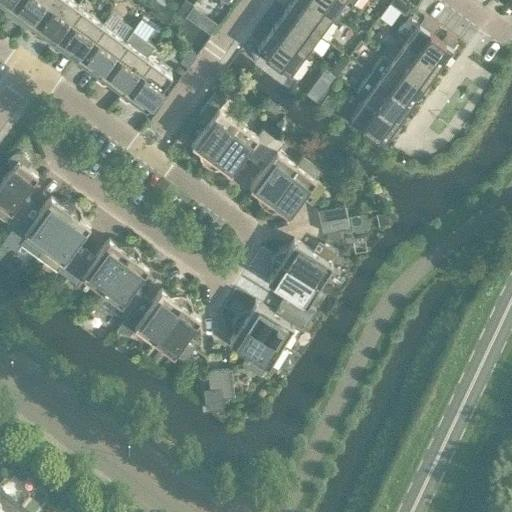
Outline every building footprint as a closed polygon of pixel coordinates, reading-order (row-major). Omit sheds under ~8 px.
[(15,11),(28,20),(29,21),(44,0),(8,0),(6,4),(5,3),(2,8),(7,12),(9,13),(10,13),(12,13),(14,12),(15,11)] [(39,28),(52,37),(52,38),(78,3),(73,0),(44,0),(29,21),(28,20),(25,25),(30,29),(32,30),(34,30),(35,30),(37,29),(39,28)] [(330,17),(336,22),(338,19),(311,0),(290,0),(284,8),(318,33),(330,17)] [(340,16),(334,11),(342,0),(311,0),(338,19),(340,16)] [(75,54),(76,55),(101,20),(78,3),(52,38),(52,37),(48,42),(54,46),(56,47),(58,47),(59,47),(60,46),(61,46),(62,45),(75,54)] [(313,53),(307,48),(318,33),(284,8),(271,27),(311,56),(313,53)] [(416,24),(405,39),(438,64),(452,45),(457,39),(446,30),(445,32),(441,37),(433,31),(438,25),(424,15),(423,14),(419,20),(412,16),(410,19),(416,24)] [(85,62),(98,71),(99,72),(124,37),(101,20),(76,55),(75,54),(72,59),(77,63),(79,64),(80,64),(82,64),(83,63),(84,63),(85,62)] [(147,54),(146,54),(154,43),(132,27),(125,38),(124,37),(99,72),(98,71),(95,76),(100,80),(101,80),(102,81),(104,81),(105,81),(107,80),(109,79),(122,88),(122,89),(147,54)] [(303,54),(309,59),(311,56),(271,27),(257,46),(275,59),(272,63),(288,74),(303,54)] [(387,50),(385,53),(391,58),(425,82),(438,64),(405,39),(393,55),(387,50)] [(383,52),(370,70),(378,76),(412,101),(425,82),(391,58),(385,53),(383,52)] [(132,96),(146,106),(171,72),(147,54),(122,89),(122,88),(118,93),(123,97),(125,98),(127,98),(129,98),(130,97),(132,96)] [(356,89),(358,90),(364,95),(405,125),(408,122),(400,116),(412,101),(378,76),(370,70),(356,89)] [(191,142),(199,148),(199,152),(201,156),(203,160),(206,163),(238,119),(219,105),(225,97),(215,89),(198,111),(208,119),(191,142)] [(362,98),(348,118),(363,129),(366,125),(374,131),(371,135),(367,140),(378,147),(381,142),(384,138),(396,122),(403,128),(405,125),(364,95),(358,90),(356,93),(362,98)] [(231,170),(247,147),(257,154),(273,132),(263,124),(257,132),(238,119),(206,163),(210,165),(214,166),(218,166),(222,164),(231,170)] [(263,205),(264,205),(296,161),(277,148),(284,139),(273,132),(257,154),(266,161),(249,184),(258,190),(257,192),(258,195),(258,198),(260,200),(261,203),(263,205)] [(10,167),(0,180),(0,213),(13,223),(14,224),(25,209),(25,210),(31,202),(21,194),(38,171),(28,164),(28,163),(29,161),(29,160),(29,159),(28,158),(28,156),(27,155),(27,154),(26,153),(25,152),(24,151),(23,151),(22,150),(20,150),(19,150),(18,150),(16,150),(15,150),(14,151),(13,151),(12,152),(11,153),(10,154),(9,155),(8,156),(8,157),(8,158),(7,160),(7,161),(8,162),(8,164),(8,165),(9,166),(10,167)] [(302,153),(296,161),(264,205),(265,206),(268,207),(271,208),(273,208),(276,208),(279,207),(280,207),(289,213),(306,190),(315,197),(325,184),(315,177),(322,167),(302,153)] [(7,231),(2,238),(16,248),(21,241),(37,253),(43,245),(75,201),(74,200),(73,199),(71,198),(70,198),(68,198),(67,198),(65,198),(64,198),(62,198),(60,199),(59,199),(51,193),(34,216),(25,210),(25,209),(14,224),(13,223),(7,231)] [(43,245),(37,253),(66,274),(83,252),(73,245),(90,222),(82,216),(82,214),(82,211),(81,208),(80,206),(78,203),(76,201),(75,201),(43,245)] [(317,208),(320,219),(347,214),(344,202),(317,208)] [(347,214),(320,219),(322,231),(349,225),(347,214)] [(83,252),(66,274),(77,282),(83,273),(102,287),(134,243),(132,242),(130,241),(127,240),(124,240),(121,240),(119,241),(117,242),(109,236),(92,259),(83,252)] [(317,252),(293,236),(288,245),(284,245),(281,246),(279,247),(276,249),(274,251),(273,253),(319,282),(332,261),(331,260),(337,250),(324,241),(317,252)] [(134,243),(102,287),(120,301),(114,309),(124,316),(135,302),(136,303),(141,295),(132,287),(148,264),(140,258),(140,257),(140,255),(140,254),(140,252),(139,251),(139,249),(138,248),(137,247),(136,245),(135,244),(134,243)] [(307,301),(319,282),(273,253),(272,256),(271,258),(271,261),(271,264),(272,267),(273,269),(267,278),(291,293),(285,303),(309,318),(316,307),(307,301)] [(124,316),(118,324),(129,332),(135,324),(154,338),(186,294),(183,292),(180,291),(176,291),(173,291),(169,292),(161,286),(150,301),(141,295),(136,303),(135,302),(124,316)] [(186,294),(154,338),(174,352),(175,351),(184,358),(194,345),(184,338),(201,315),(192,309),(192,307),(192,304),(191,301),(190,299),(189,296),(187,294),(186,294)] [(255,297),(250,306),(249,306),(246,306),(243,307),(240,308),(238,310),(236,312),(235,314),(281,343),(293,323),(302,328),(309,318),(285,303),(279,313),(255,297)] [(233,326),(234,330),(229,339),(253,354),(247,364),(260,373),(266,362),(268,363),(281,343),(235,314),(233,318),(232,322),(233,326)] [(231,366),(219,368),(223,395),(234,393),(231,366)] [(223,395),(219,368),(207,369),(211,396),(223,395)] [(0,496),(0,511),(19,511),(0,496)]
